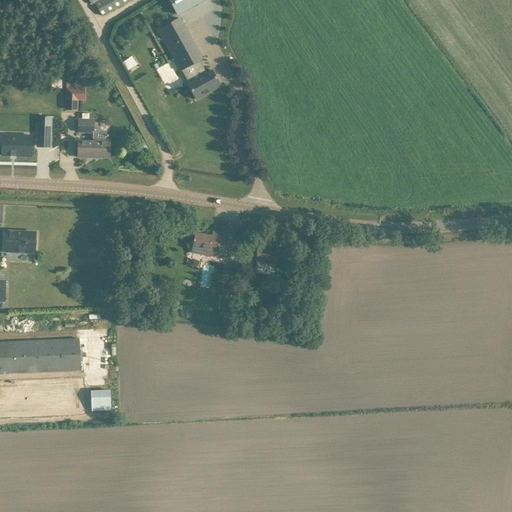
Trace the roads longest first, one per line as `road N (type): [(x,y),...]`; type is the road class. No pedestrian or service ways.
road 1 (tertiary): [(511,220),(342,224),(222,202),(0,183)]
road 2 (unknown): [(264,209),(231,141),(229,83),(187,5)]
